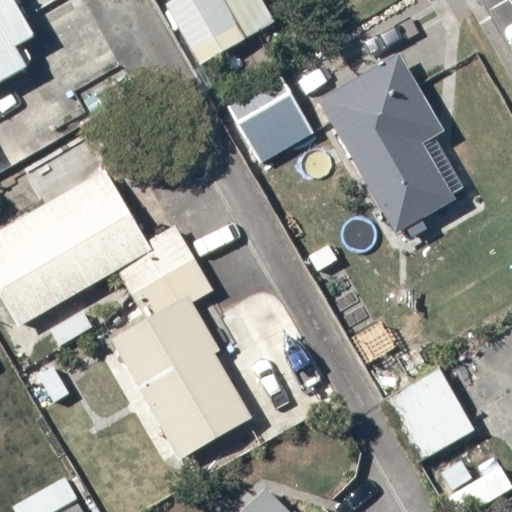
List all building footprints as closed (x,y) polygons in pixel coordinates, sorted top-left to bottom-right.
[(31,37),(10,0),(2,0),(0,1),(0,81),(23,69),(11,48),(31,37)] [(274,23),(260,0),(170,0),(164,4),(200,65),(274,23)] [(442,131),(398,55),(318,101),(396,235),(455,201),(421,143),(442,131)] [(310,136),(278,79),(227,107),(259,165),(310,136)] [(146,243),(107,173),(0,232),(0,297),(17,328),(119,271),(145,319),(110,338),(178,460),(252,419),(187,303),(212,290),(176,226),(146,243)] [(46,330),(60,353),(96,331),(81,308),(46,330)] [(70,394),(50,358),(22,374),(42,409),(70,394)] [(473,431),(438,372),(383,404),(418,463),(473,431)] [(31,511),(85,511),(67,478),(25,501),(31,511)] [(285,511),(266,492),(245,511),(285,511)]
